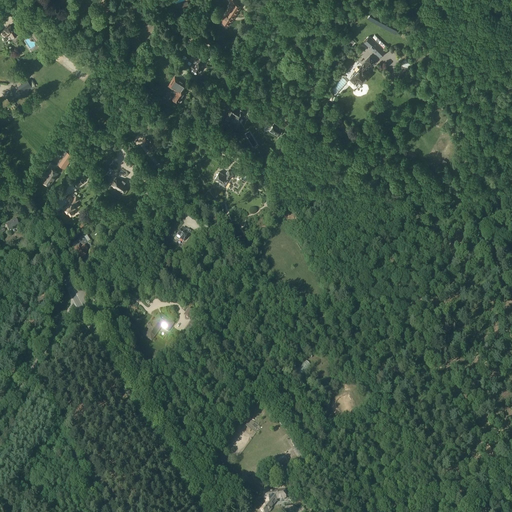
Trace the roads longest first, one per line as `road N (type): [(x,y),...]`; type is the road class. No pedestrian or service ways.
road 1 (unclassified): [(76,301),(271,0)]
road 2 (tertiary): [(200,511),(76,301)]
road 3 (tertiary): [(76,301),(0,161)]
road 4 (unclassified): [(0,420),(76,301)]
